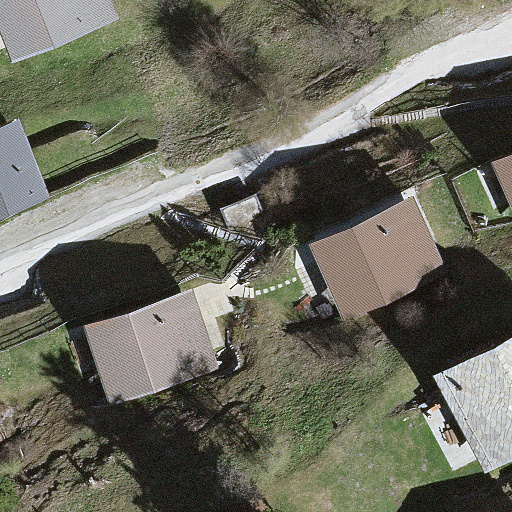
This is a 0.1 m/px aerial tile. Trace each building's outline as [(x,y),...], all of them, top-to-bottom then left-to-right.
[(0,0),(0,13),(15,53),(111,16),(105,0),(0,0)] [(0,216),(43,200),(14,126),(0,131),(0,216)] [(511,159),(498,166),(511,195),(511,159)] [(406,203),(315,243),(346,315),(438,275),(406,203)] [(188,296),(89,330),(113,399),(212,365),(188,296)] [(511,340),(502,328),(423,374),(483,478),(511,461),(511,340)]
